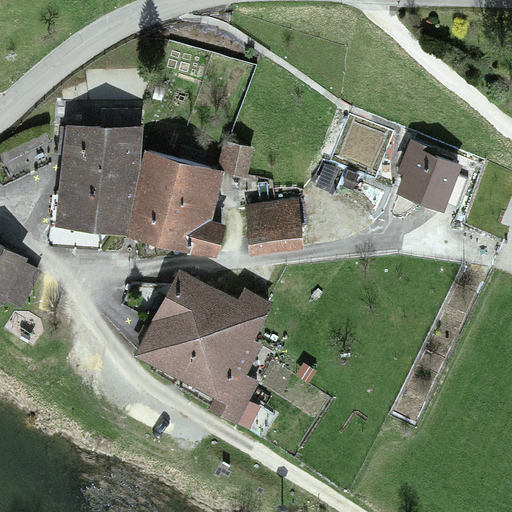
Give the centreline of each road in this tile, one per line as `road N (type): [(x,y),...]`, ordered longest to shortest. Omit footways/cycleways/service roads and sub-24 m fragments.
road 1 (residential): [(491,259),(377,243),(261,261),(147,262),(89,292)]
road 2 (tertiary): [(0,115),(103,33),(186,0)]
road 3 (residential): [(227,431),(119,365),(89,292)]
road 4 (residential): [(361,0),(511,129)]
road 5 (track): [(355,511),(227,431)]
